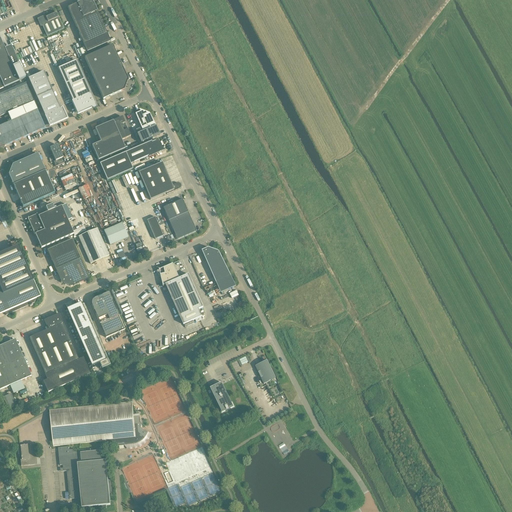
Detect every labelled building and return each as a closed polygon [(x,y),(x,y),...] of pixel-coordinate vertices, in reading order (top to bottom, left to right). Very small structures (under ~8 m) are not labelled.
[(110,42),(107,34),(93,4),(92,4),(90,4),(91,3),(86,1),(87,1),(86,2),(84,1),(84,0),(67,8),(83,45),(87,52),(110,42)] [(56,12),(48,16),(45,17),(47,22),(41,25),(46,37),(63,29),(56,12)] [(0,78),(4,88),(25,79),(11,46),(4,49),(0,39),(0,78)] [(112,46),(84,58),(103,100),(111,96),(121,92),(121,91),(124,90),(128,80),(122,69),(118,59),(113,47),(112,46)] [(57,69),(72,102),(71,102),(77,115),(92,109),(92,110),(97,108),(95,103),(94,103),(76,61),(57,69)] [(33,77),(28,80),(48,125),(49,127),(67,119),(62,109),(59,110),(59,108),(43,73),(39,75),(33,77)] [(0,145),(4,147),(44,129),(25,85),(0,95),(0,117),(7,114),(10,122),(0,126),(0,145)] [(139,113),(135,115),(141,128),(135,130),(141,143),(154,137),(157,136),(160,135),(157,130),(156,127),(155,127),(151,118),(149,114),(139,110),(140,111),(140,112),(139,113)] [(121,141),(130,137),(122,117),(112,121),(113,122),(104,125),(116,153),(125,150),(121,141)] [(116,153),(104,125),(95,129),(100,143),(91,146),(98,161),(116,153)] [(151,143),(151,142),(99,164),(107,181),(132,170),(130,164),(148,157),(163,151),(159,142),(158,142),(158,140),(151,143)] [(64,163),(57,146),(49,149),(55,162),(53,162),(55,167),(64,163)] [(9,174),(8,175),(12,186),(22,208),(50,196),(54,194),(45,172),(37,154),(17,163),(14,164),(13,165),(12,165),(9,174)] [(172,186),(162,163),(138,174),(150,201),(166,194),(167,195),(179,190),(179,189),(180,188),(180,187),(180,186),(180,185),(179,185),(178,184),(177,184),(176,184),(172,186)] [(183,200),(164,209),(177,240),(197,232),(183,200)] [(37,215),(28,219),(28,220),(31,227),(33,232),(35,235),(36,237),(38,243),(39,243),(39,244),(41,249),(58,241),(73,234),(68,222),(67,221),(72,219),(66,205),(61,207),(56,209),(54,204),(45,208),(47,213),(38,217),(37,215)] [(155,240),(163,236),(155,218),(147,221),(155,240)] [(128,238),(122,224),(104,231),(110,245),(128,238)] [(90,264),(109,256),(97,229),(78,237),(90,264)] [(70,287),(89,279),(72,240),(46,251),(61,283),(70,287)] [(208,249),(202,251),(216,283),(231,277),(218,252),(208,249)] [(38,293),(25,263),(24,263),(0,273),(0,314),(4,313),(5,316),(10,314),(34,303),(36,299),(40,297),(38,293)] [(179,279),(173,264),(159,270),(159,269),(159,270),(156,272),(159,276),(160,275),(163,287),(163,286),(165,285),(183,325),(202,317),(198,310),(203,308),(188,275),(179,279)] [(105,338),(124,330),(124,329),(124,330),(116,311),(112,302),(108,293),(100,296),(94,299),(94,301),(93,302),(93,303),(93,304),(93,305),(91,306),(93,311),(93,310),(97,319),(99,324),(103,333),(105,338)] [(66,310),(70,320),(83,348),(91,367),(99,363),(101,367),(102,369),(110,365),(83,305),(82,305),(81,303),(73,306),(66,310)] [(78,360),(58,315),(53,317),(53,318),(51,319),(52,319),(50,320),(50,319),(45,322),(48,330),(29,338),(47,380),(43,382),(47,393),(89,374),(82,358),(78,360)] [(31,377),(15,340),(0,346),(0,389),(10,386),(13,394),(24,389),(21,381),(31,377)] [(222,383),(210,389),(222,413),(233,408),(222,383)] [(3,398),(8,409),(15,406),(10,395),(3,398)] [(137,444),(137,443),(139,442),(140,442),(142,441),(143,440),(144,439),(144,438),(148,432),(141,430),(139,417),(133,418),(132,402),(81,407),(49,411),(53,447),(84,443),(107,441),(107,446),(117,445),(117,447),(133,445),(135,444),(137,444)] [(33,456),(35,456),(34,449),(34,446),(33,446),(27,446),(27,445),(20,446),(21,460),(20,460),(21,466),(34,465),(33,456)] [(107,480),(106,466),(106,463),(105,461),(101,461),(100,452),(100,449),(80,451),(80,452),(73,452),(73,450),(69,450),(68,447),(58,448),(59,466),(62,465),(63,472),(66,471),(69,500),(77,499),(78,506),(81,506),(81,508),(86,508),(86,511),(106,510),(106,506),(110,505),(110,502),(109,500),(109,496),(113,495),(111,480),(107,480)]
